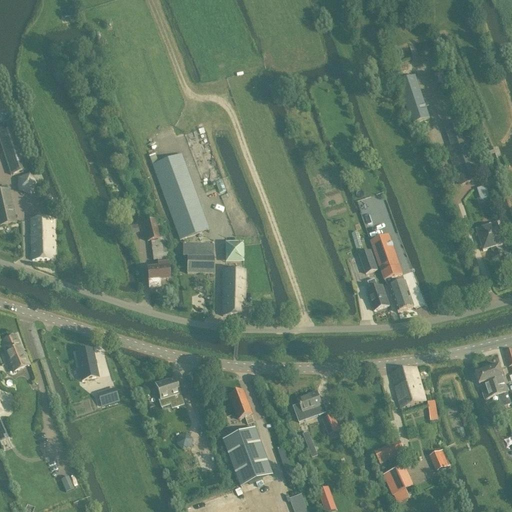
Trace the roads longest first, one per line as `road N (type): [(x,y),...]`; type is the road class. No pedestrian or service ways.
road 1 (unclassified): [(0,264),(186,323),(238,328),(396,326),(511,300)]
road 2 (tertiary): [(0,305),(242,368),(412,361),(511,340)]
